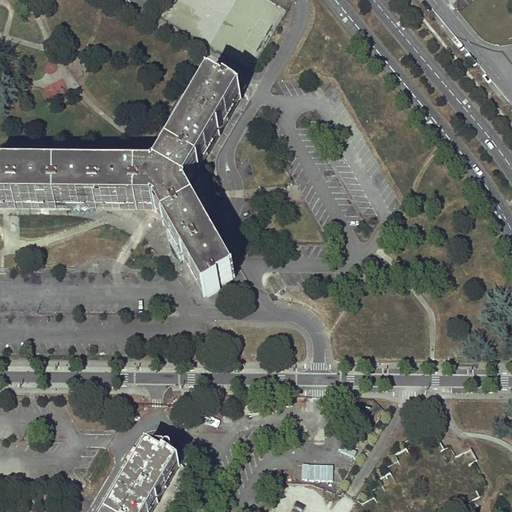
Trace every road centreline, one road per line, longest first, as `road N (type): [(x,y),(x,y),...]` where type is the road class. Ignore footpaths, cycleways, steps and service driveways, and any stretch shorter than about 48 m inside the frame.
road 1 (residential): [(299,0),(299,25),(226,155),(231,203),(224,226),(271,313),(315,329),(319,379)]
road 2 (residential): [(0,376),(319,379)]
road 3 (tertiary): [(341,0),(484,171),(511,218)]
road 4 (tertiary): [(511,175),(371,0)]
road 5 (residential): [(319,379),(511,382)]
